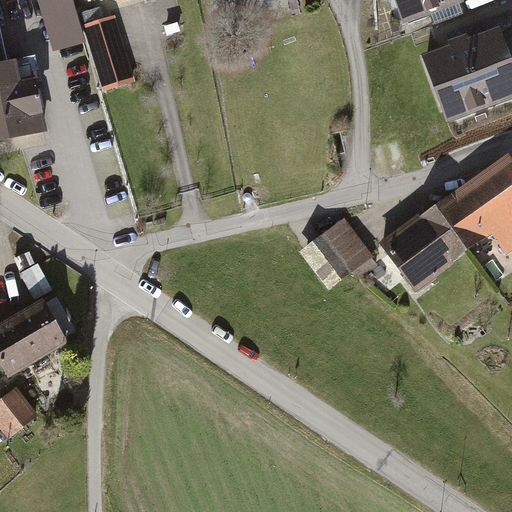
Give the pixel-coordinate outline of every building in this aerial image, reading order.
[(72,0),(37,0),(53,53),(85,43),(81,30),(72,0)] [(91,0),(95,11),(143,0),(91,0)] [(451,0),(390,0),(397,23),(454,6),(451,0)] [(111,21),(81,30),(85,43),(102,96),(132,86),(111,21)] [(7,67),(0,33),(0,140),(45,131),(43,121),(30,62),(7,67)] [(511,91),(495,37),(422,60),(444,127),(511,104),(511,91)] [(339,223),(298,252),(328,293),(381,253),(410,293),(486,237),(502,258),(511,250),(511,168),(502,155),(363,256),(339,223)] [(58,345),(36,305),(0,324),(0,368),(4,375),(58,345)] [(0,446),(34,424),(14,393),(0,402),(0,446)]
